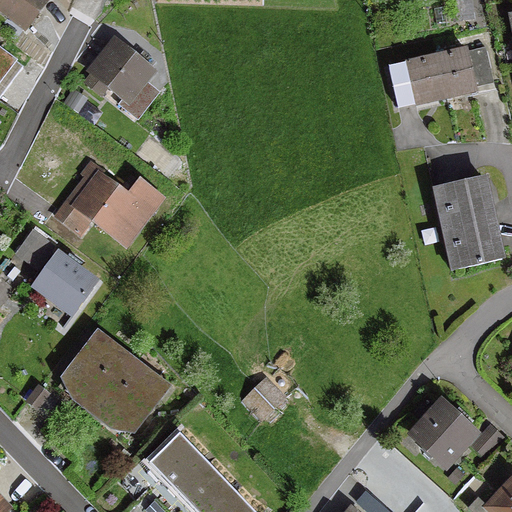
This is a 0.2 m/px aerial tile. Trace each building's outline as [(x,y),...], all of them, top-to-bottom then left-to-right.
[(0,0),(0,11),(23,30),(47,0),(0,0)] [(464,0),(449,0),(453,22),(468,20),(464,0)] [(149,72),(115,44),(83,84),(99,96),(105,88),(123,103),(149,72)] [(435,60),(443,98),(474,91),(472,84),(490,80),(483,49),(435,60)] [(0,94),(19,69),(0,54),(0,94)] [(394,104),(412,100),(413,105),(443,98),(435,60),(387,71),(394,104)] [(68,95),(61,104),(73,113),(80,103),(68,95)] [(88,220),(123,248),(160,200),(139,184),(127,199),(99,178),(102,174),(89,164),(79,177),(85,181),(55,220),(76,236),(88,220)] [(481,180),(434,191),(443,231),(490,220),(481,180)] [(490,220),(443,231),(452,271),(499,260),(490,220)] [(53,249),(30,232),(13,255),(36,272),(53,249)] [(71,315),(93,285),(55,256),(32,287),(71,315)] [(134,427),(163,389),(95,337),(67,375),(134,427)] [(262,419),(281,400),(262,382),(244,400),(262,419)] [(37,388),(25,403),(34,410),(46,395),(37,388)] [(429,459),(432,455),(443,465),(451,456),(455,460),(461,453),(457,449),(469,436),(440,408),(413,437),(423,446),(420,450),(429,459)] [(230,478),(192,437),(157,468),(196,510),(230,478)] [(261,511),(230,478),(196,510),(198,511),(261,511)] [(511,511),(511,479),(485,509),(488,511),(511,511)]
